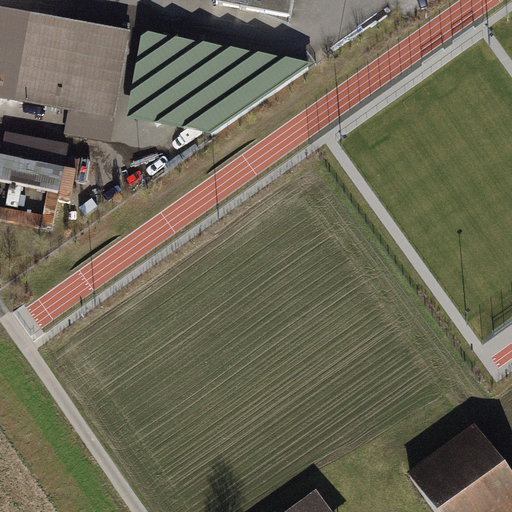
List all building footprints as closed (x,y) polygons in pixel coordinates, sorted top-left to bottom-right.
[(289,0),(215,0),(215,6),(286,19),(289,0)] [(0,13),(0,97),(115,118),(130,36),(0,13)] [(304,68),(141,39),(126,124),(209,139),(304,68)] [(91,164),(49,156),(47,168),(30,165),(32,149),(17,147),(15,160),(0,157),(0,221),(54,231),(59,202),(71,204),(75,184),(87,186),(91,164)] [(511,480),(485,443),(420,490),(435,511),(502,511),(511,505),(511,480)] [(326,511),(318,499),(299,511),(326,511)]
